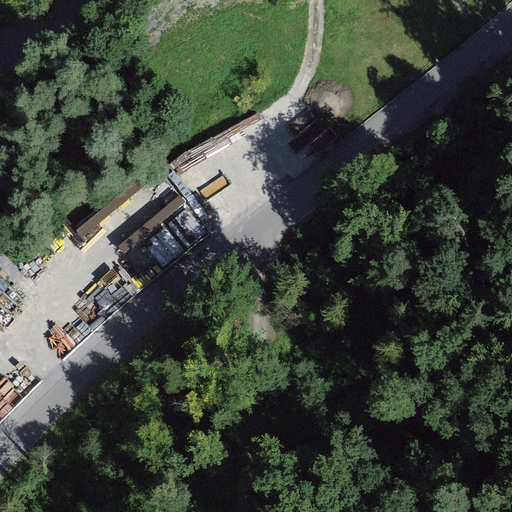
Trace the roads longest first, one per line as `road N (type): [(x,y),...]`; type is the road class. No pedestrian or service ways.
road 1 (residential): [(511,19),(104,351),(0,457)]
road 2 (track): [(241,511),(265,223)]
